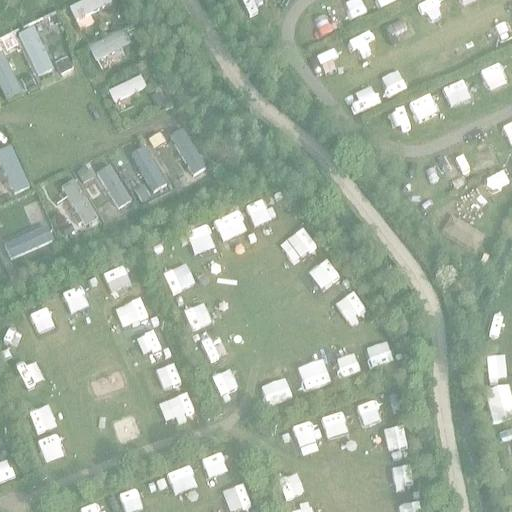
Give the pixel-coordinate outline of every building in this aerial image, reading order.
[(88,0),(68,10),(74,23),(111,5),(110,3),(114,0),(88,0)] [(122,31),(87,50),(95,64),(129,45),(127,41),(136,35),(132,27),(123,32),(122,31)] [(18,36),(38,78),(52,71),(32,30),(18,36)] [(0,87),(9,83),(2,70),(6,68),(3,61),(0,62),(0,87)] [(140,78),(107,93),(112,104),(145,88),(140,78)] [(205,170),(183,134),(172,141),(194,177),(205,170)] [(154,194),(167,187),(146,150),(133,158),(147,183),(144,185),(149,195),(154,193),(154,194)] [(132,202),(114,174),(104,180),(114,197),(111,200),(115,206),(119,204),(122,209),(132,202)] [(96,221),(72,182),(60,190),(76,214),(71,217),(77,226),(81,223),(84,228),(96,221)]
